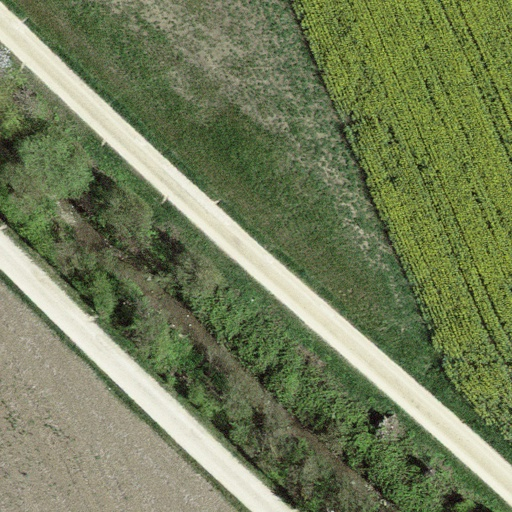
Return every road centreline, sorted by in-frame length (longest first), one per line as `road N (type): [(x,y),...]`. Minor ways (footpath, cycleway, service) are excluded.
road 1 (track): [(0,23),(511,493)]
road 2 (track): [(269,511),(0,251)]
